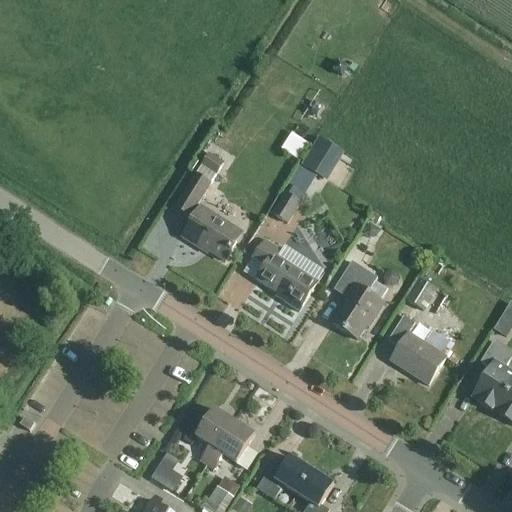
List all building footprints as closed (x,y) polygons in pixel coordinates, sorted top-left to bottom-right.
[(301,167),(326,182),(343,154),(318,139),(301,167)] [(218,177),(225,165),(210,156),(203,167),(217,176),(218,177)] [(202,167),(196,176),(211,185),(217,176),(203,167),(202,167)] [(230,250),(240,235),(197,207),(211,185),(196,176),(174,210),(192,222),(181,239),(201,252),(203,249),(225,264),(233,252),(230,250)] [(290,189),(285,196),(298,204),(302,197),(290,189)] [(251,232),(274,206),(259,193),(236,219),(251,232)] [(287,226),(300,205),(298,204),(285,196),(273,217),(287,226)] [(369,223),(361,236),(367,239),(376,236),(380,230),(369,223)] [(299,314),(318,284),(278,259),(282,252),(266,241),(253,261),(266,269),(257,284),(285,302),(284,305),(299,314)] [(369,331),(384,306),(380,303),(387,292),(375,284),(378,281),(352,264),(334,293),(348,301),(332,326),(357,343),(366,329),(369,331)] [(426,313),(439,293),(418,280),(406,301),(426,313)] [(446,361),(424,347),(409,337),(415,327),(404,320),(389,344),(399,351),(391,364),(429,388),(446,361)] [(511,334),(511,325),(504,320),(496,334),(507,341),(511,334)] [(60,341),(64,331),(44,322),(39,332),(60,341)] [(496,416),(511,389),(511,374),(505,370),(511,359),(511,356),(493,345),(480,365),(490,371),(471,401),(496,416)] [(511,389),(496,416),(511,426),(511,389)] [(207,468),(234,424),(214,411),(195,440),(209,448),(200,463),(207,468)] [(234,424),(207,468),(214,472),(223,457),(237,466),(255,438),(234,424)] [(248,473),(260,455),(249,448),(237,466),(248,473)] [(297,497),(312,474),(290,460),(276,481),(268,475),(257,492),(274,503),(283,489),(297,497)] [(183,476),(175,471),(165,465),(156,479),(177,491),(185,477),(183,476)] [(312,474),(297,497),(310,506),(306,511),(326,511),(320,508),(334,487),(312,474)] [(225,511),(240,489),(226,479),(219,490),(218,488),(202,511),(225,511)] [(239,499),(230,511),(246,511),(250,506),(239,499)] [(146,511),(166,511),(151,503),(146,511)]
